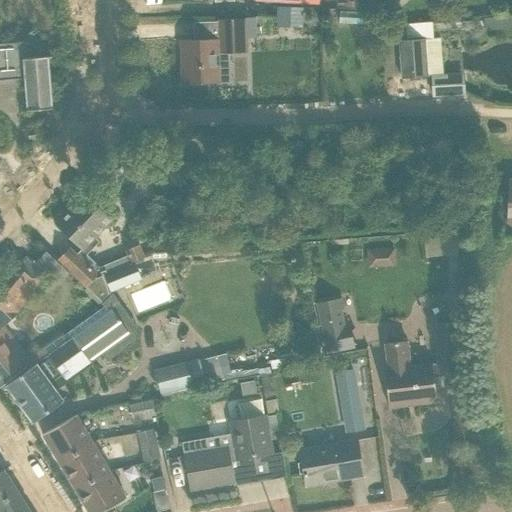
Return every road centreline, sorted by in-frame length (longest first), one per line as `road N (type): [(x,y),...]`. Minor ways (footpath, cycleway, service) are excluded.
road 1 (residential): [(465,110),(139,116),(109,105)]
road 2 (unclassified): [(0,231),(109,105)]
